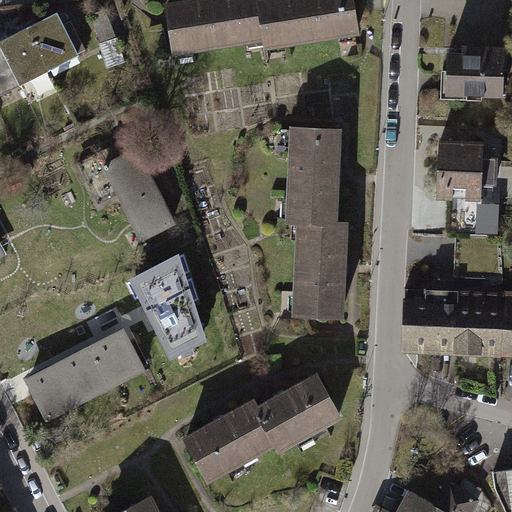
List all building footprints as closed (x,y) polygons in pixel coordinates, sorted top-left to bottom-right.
[(255,0),(184,0),(168,2),(180,55),(259,46),(255,0)] [(255,0),(259,46),(359,35),(354,0),(255,0)] [(58,12),(28,27),(49,69),(79,53),(58,12)] [(28,27),(0,41),(0,45),(20,84),(49,69),(28,27)] [(504,45),(442,43),(440,95),(503,97),(504,45)] [(0,45),(0,94),(20,84),(0,45)] [(343,128),(289,127),(288,220),(341,220),(343,128)] [(138,134),(80,162),(101,204),(122,194),(145,242),(182,222),(138,134)] [(481,139),(432,138),(431,196),(480,199),(481,139)] [(484,180),(500,180),(499,148),(483,149),(484,180)] [(341,220),(298,221),(292,314),(344,319),(351,220),(341,220)] [(0,222),(0,259),(14,252),(0,222)] [(180,252),(130,277),(170,357),(208,339),(180,252)] [(460,286),(426,284),(426,294),(404,293),(401,348),(456,351),(460,286)] [(505,289),(460,286),(456,351),(501,354),(505,289)] [(511,286),(505,286),(505,289),(501,354),(511,354),(511,286)] [(27,380),(50,423),(153,370),(128,325),(27,380)] [(317,367),(252,402),(279,450),(345,416),(317,367)] [(211,483),(279,450),(252,402),(185,437),(211,483)] [(409,492),(399,511),(476,511),(483,500),(448,476),(434,503),(409,492)] [(167,511),(158,494),(118,511),(167,511)]
